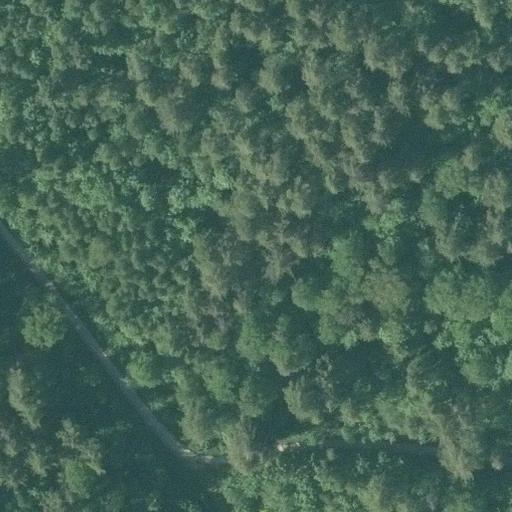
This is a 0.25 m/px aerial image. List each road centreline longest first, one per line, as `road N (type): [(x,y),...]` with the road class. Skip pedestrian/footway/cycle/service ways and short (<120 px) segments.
road 1 (track): [(200,462),(339,444),(511,458)]
road 2 (track): [(200,462),(173,448),(140,411),(0,230)]
